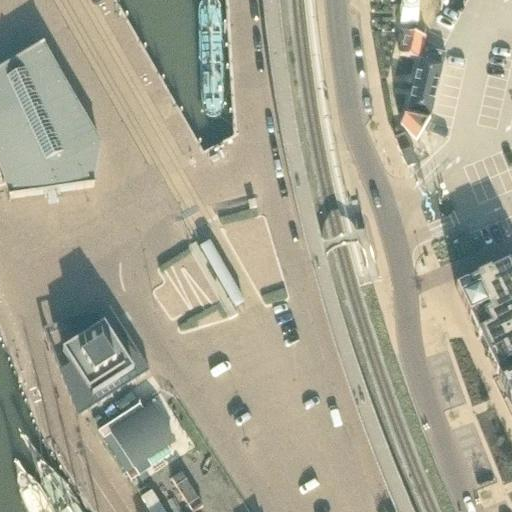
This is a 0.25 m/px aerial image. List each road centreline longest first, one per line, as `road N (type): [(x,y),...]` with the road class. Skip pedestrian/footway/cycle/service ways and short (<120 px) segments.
road 1 (secondary): [(405,290),(353,129),(336,0)]
road 2 (secondary): [(469,511),(414,368),(405,290)]
